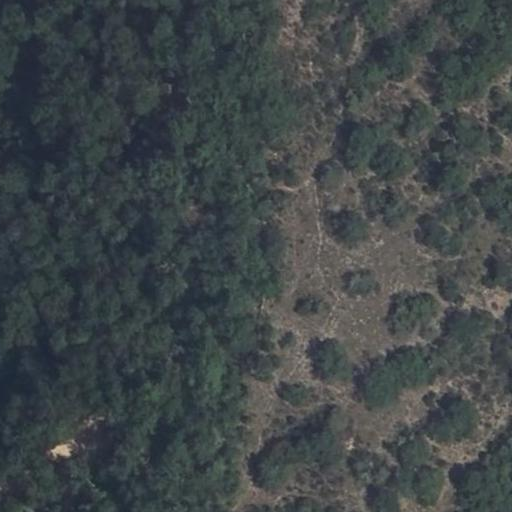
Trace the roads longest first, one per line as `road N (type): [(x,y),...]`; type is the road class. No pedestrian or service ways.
road 1 (track): [(351,0),(363,43),(336,135),(386,269),(391,357),(439,446),(432,511)]
road 2 (track): [(0,191),(23,309),(0,406)]
road 3 (track): [(0,481),(75,433),(91,465),(71,511)]
